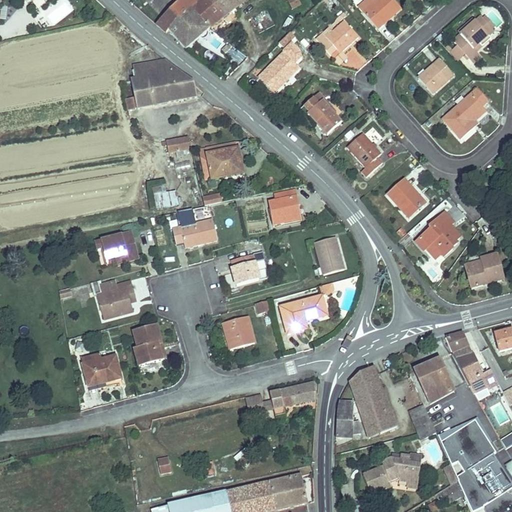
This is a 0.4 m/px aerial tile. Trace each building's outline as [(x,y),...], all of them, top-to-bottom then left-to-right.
[(169,31),(192,10),(203,0),(182,0),(163,19),(157,25),(167,34),(169,31)] [(237,7),(231,0),(203,0),(192,10),(210,30),(216,24),(226,15),(237,7)] [(287,0),(293,11),(302,7),(299,0),(287,0)] [(401,9),(393,0),(378,0),(363,14),(379,31),(384,26),(382,24),(391,17),(392,18),(401,9)] [(169,31),(186,50),(210,30),(192,10),(169,31)] [(252,15),(259,32),(274,26),(268,10),(252,15)] [(485,17),(482,19),(493,30),(495,28),(485,17)] [(458,48),(465,55),(473,64),(481,58),(476,53),(474,50),(489,37),(494,32),(493,30),(482,19),(482,18),(475,23),(462,36),(454,43),(458,48)] [(459,33),(462,36),(475,23),(473,20),(459,33)] [(332,57),(338,51),(341,55),(359,39),(345,23),(326,39),(323,35),(317,41),(332,57)] [(289,32),(278,44),(283,50),(295,38),(289,32)] [(489,37),(474,50),(476,53),(491,40),(489,37)] [(458,48),(450,54),(457,61),(465,55),(458,48)] [(242,66),(247,55),(233,49),(228,59),(242,66)] [(291,49),(265,74),(259,80),(274,95),(282,87),(279,85),(290,74),(292,77),(300,69),(296,65),(302,60),(291,49)] [(338,51),(332,57),(334,60),(331,62),(336,68),(343,70),(349,64),(341,55),(338,51)] [(198,99),(195,86),(195,84),(167,61),(167,62),(145,66),(153,108),(198,99)] [(454,77),(440,61),(419,79),(432,95),(454,77)] [(137,81),(132,82),(135,100),(138,111),(153,108),(145,66),(134,68),(137,81)] [(259,80),(265,74),(258,67),(256,69),(252,73),(259,80)] [(279,85),(282,87),(292,77),(290,74),(279,85)] [(475,128),(469,123),(484,110),(482,108),(488,103),(477,90),(443,121),(461,140),(475,128)] [(306,117),(309,115),(318,125),(328,136),(342,123),(333,114),(323,103),(325,101),(319,95),(300,111),(306,117)] [(130,112),(138,111),(135,100),(127,102),(130,112)] [(333,114),(335,112),(325,101),(323,103),(333,114)] [(469,123),(475,128),(477,126),(474,123),(486,112),(484,110),(469,123)] [(318,125),(309,115),(306,117),(315,127),(318,125)] [(354,136),(351,132),(346,137),(349,141),(354,136)] [(382,155),(363,135),(348,149),(366,169),(362,173),(366,179),(383,164),(378,159),(382,155)] [(189,150),(187,139),(168,143),(170,154),(177,153),(177,157),(183,156),(182,152),(189,150)] [(238,149),(237,143),(200,150),(202,159),(208,158),(210,170),(204,172),(206,180),(212,179),(212,181),(223,179),(223,176),(239,173),(237,162),(241,162),(238,149)] [(208,158),(202,159),(204,172),(210,170),(208,158)] [(223,176),(223,179),(243,175),(241,162),(237,162),(239,173),(223,176)] [(425,204),(405,182),(388,196),(409,219),(425,204)] [(166,194),(164,186),(152,188),(156,209),(179,205),(177,192),(166,194)] [(299,221),(296,208),(299,208),(295,191),(276,195),(278,202),(270,204),(275,226),(299,221)] [(219,196),(203,200),(205,207),(220,204),(219,196)] [(454,224),(445,214),(429,229),(430,231),(416,244),(424,252),(427,249),(436,260),(441,255),(444,258),(452,250),(451,249),(457,244),(455,242),(461,238),(451,227),(454,224)] [(218,241),(213,221),(173,230),(177,245),(185,244),(186,249),(218,241)] [(102,241),(104,249),(108,266),(113,265),(120,263),(119,260),(137,255),(132,233),(102,241)] [(344,270),(335,239),(314,244),(323,276),(344,270)] [(97,251),(104,249),(102,241),(95,243),(97,251)] [(483,265),(466,270),(471,289),(504,280),(497,254),(481,259),(482,262),(483,265)] [(119,260),(120,263),(113,265),(114,268),(139,261),(137,255),(119,260)] [(232,270),(233,274),(237,287),(269,278),(264,261),(255,263),(253,256),(232,261),(234,269),(232,270)] [(482,262),(465,266),(466,270),(483,265),(482,262)] [(131,304),(130,298),(135,297),(133,288),(119,291),(116,282),(101,286),(104,295),(98,297),(105,321),(133,313),(131,304)] [(322,297),(327,296),(334,290),(333,285),(320,288),(322,297)] [(71,289),(59,292),(60,296),(61,299),(73,296),(71,289)] [(322,297),(280,308),(287,335),(307,330),(305,323),(327,317),(322,297)] [(257,316),(271,311),(266,300),(253,305),(257,316)] [(254,344),(248,318),(223,325),(231,351),(254,344)] [(158,346),(162,345),(157,327),(134,333),(139,350),(136,351),(140,367),(163,361),(158,346)] [(511,336),(508,337),(507,332),(495,335),(500,353),(511,349),(511,336)] [(452,356),(455,360),(473,355),(464,334),(447,338),(454,355),(452,356)] [(163,361),(166,359),(162,345),(158,346),(163,361)] [(402,358),(398,351),(390,355),(393,362),(402,358)] [(81,359),(83,366),(102,361),(100,354),(81,359)] [(483,377),(473,355),(455,360),(469,387),(470,387),(474,395),(488,389),(489,391),(498,385),(491,372),(483,377)] [(102,361),(83,366),(88,385),(106,379),(107,384),(122,379),(116,357),(102,361)] [(441,361),(437,362),(451,394),(455,392),(441,361)] [(426,394),(432,405),(451,394),(437,362),(415,371),(426,394)] [(389,409),(381,388),(374,368),(359,375),(350,381),(363,422),(376,418),(381,434),(398,427),(394,419),(389,409)] [(106,379),(88,385),(90,392),(123,383),(122,379),(107,384),(106,379)] [(317,400),(314,384),(260,397),(264,413),(274,410),(317,400)] [(509,408),(511,406),(511,390),(503,395),(509,408)] [(252,399),(236,402),(240,418),(256,414),(252,399)] [(342,410),(338,413),(337,440),(353,433),(353,435),(362,435),(360,422),(354,422),(355,403),(346,408),(345,404),(340,407),(342,410)] [(419,435),(435,428),(425,407),(411,413),(419,435)] [(274,410),(264,413),(266,420),(276,417),(274,410)] [(363,422),(368,439),(381,434),(376,418),(363,422)] [(421,441),(437,434),(435,428),(419,435),(421,441)] [(511,433),(500,442),(505,450),(511,445),(511,433)] [(390,486),(390,484),(389,481),(398,479),(399,482),(408,483),(407,489),(418,490),(421,466),(410,464),(411,458),(401,456),(400,461),(392,460),(392,459),(381,462),(382,466),(363,472),(368,492),(390,486)] [(410,464),(421,466),(422,457),(411,456),(411,458),(410,464)] [(169,458),(156,460),(159,477),(172,475),(169,458)] [(452,486),(459,482),(452,467),(447,469),(450,477),(449,478),(452,486)] [(302,476),(254,488),(259,511),(279,511),(308,505),(302,476)] [(450,504),(465,496),(459,483),(459,482),(452,486),(443,492),(450,504)] [(259,511),(254,488),(154,511),(259,511)] [(481,504),(483,508),(506,493),(504,489),(481,504)] [(511,511),(511,489),(506,493),(483,508),(484,511),(511,511)]
